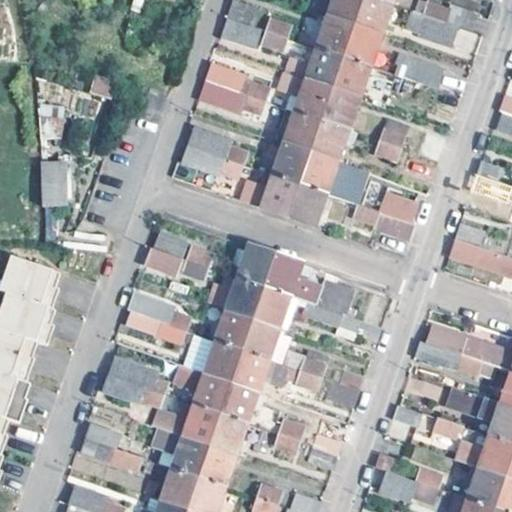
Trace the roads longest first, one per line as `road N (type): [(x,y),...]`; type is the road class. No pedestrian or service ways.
road 1 (residential): [(37,511),(154,194)]
road 2 (residential): [(154,194),(422,290)]
road 3 (residential): [(511,26),(422,290)]
road 4 (residential): [(422,290),(347,511)]
road 5 (residential): [(154,194),(217,0)]
